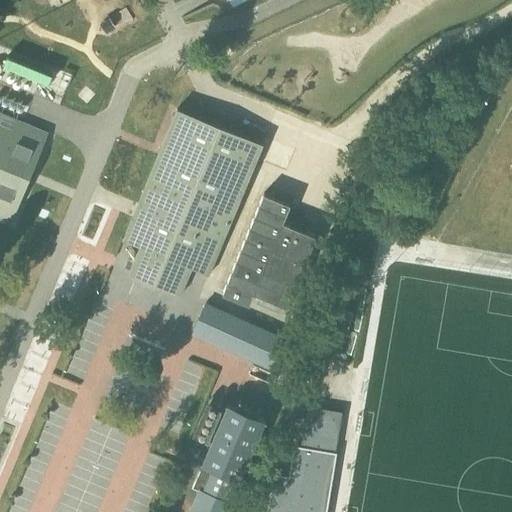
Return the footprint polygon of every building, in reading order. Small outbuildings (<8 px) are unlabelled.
[(227,0),(232,9),(249,0),(227,0)] [(133,218),(124,239),(141,246),(130,273),(181,295),(192,268),(209,275),(263,144),(178,109),(158,156),(138,204),(133,218)] [(0,112),(0,214),(12,220),(48,133),(0,112)] [(288,307),(317,236),(284,222),(291,204),(264,193),(223,293),(250,304),(254,293),(288,307)] [(277,373),(292,340),(206,301),(192,335),(277,373)] [(203,490),(193,511),(227,511),(232,502),(233,503),(242,480),(240,479),(265,419),(230,405),(228,410),(214,443),(205,464),(209,465),(213,467),(203,490)] [(327,511),(337,452),(336,452),(343,411),(307,405),(301,446),(294,445),(289,475),(274,473),(267,511),(327,511)]
